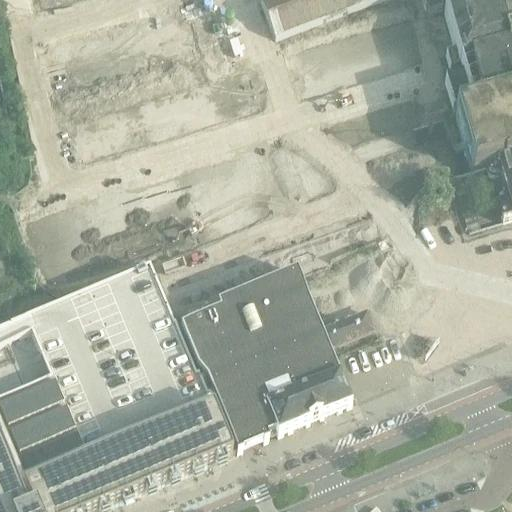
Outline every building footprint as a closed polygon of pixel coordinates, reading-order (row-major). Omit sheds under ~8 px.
[(69,0),(48,0),(51,9),(71,3),(69,0)] [(275,0),(260,6),(274,43),(338,17),(333,0),(275,0)] [(333,0),(338,17),(354,10),(386,0),(333,0)] [(421,0),(426,18),(443,13),(485,0),(421,0)] [(511,29),(504,0),(485,0),(443,13),(455,56),(446,59),(450,74),(460,70),(503,57),(504,59),(511,56),(511,29)] [(178,3),(131,17),(133,26),(134,26),(147,67),(193,53),(178,3)] [(133,26),(115,32),(127,73),(146,67),(146,68),(147,67),(134,26),(133,26)] [(407,27),(387,33),(400,74),(415,69),(416,69),(420,68),(407,27)] [(115,32),(95,37),(107,78),(127,73),(115,32)] [(387,33),(368,39),(380,80),(384,79),(384,78),(385,78),(400,74),(387,33)] [(95,37),(76,43),(88,84),(107,78),(95,37)] [(368,39),(348,44),(361,86),(376,81),(376,80),(377,81),(380,80),(368,39)] [(76,43),(56,49),(68,90),(88,84),(76,43)] [(348,44),(329,50),(341,92),(345,91),(345,90),(361,86),(348,44)] [(56,49),(36,55),(48,96),(68,90),(56,49)] [(329,50),(309,56),(321,97),(337,93),(337,92),(337,93),(341,92),(329,50)] [(309,56),(289,62),(301,104),(306,102),(306,101),(307,102),(321,97),(309,56)] [(445,88),(453,117),(511,98),(511,56),(504,59),(503,57),(460,70),(463,82),(445,88)] [(251,64),(204,78),(206,87),(207,87),(220,128),(266,114),(251,64)] [(206,87),(188,92),(200,134),(219,128),(219,129),(220,128),(207,87),(206,87)] [(188,92),(168,98),(181,139),(200,134),(188,92)] [(168,98),(149,104),(161,145),(181,139),(168,98)] [(471,176),(483,173),(511,163),(511,98),(453,117),(471,176)] [(409,102),(388,109),(394,130),(400,148),(421,142),(416,124),(409,102)] [(149,104),(129,110),(142,151),(161,145),(149,104)] [(388,109),(367,115),(374,137),(379,154),(400,148),(394,130),(388,109)] [(129,110),(110,116),(122,157),(142,151),(129,110)] [(367,115),(346,121),(353,143),(358,161),(379,154),(374,137),(367,115)] [(110,116),(90,122),(103,163),(122,157),(110,116)] [(346,121),(325,128),(332,149),(337,167),(358,161),(353,143),(346,121)] [(90,122),(70,128),(83,169),(103,163),(90,122)] [(325,128),(305,134),(311,156),(317,173),(337,167),(332,149),(325,128)] [(284,140),(271,145),(279,166),(281,170),(291,166),(295,179),(317,173),(311,156),(305,134),(284,140)] [(271,145),(250,152),(258,173),(264,191),(285,183),(295,179),(291,166),(281,170),(279,166),(271,145)] [(250,152),(230,160),(238,181),(244,198),(264,191),(258,173),(250,152)] [(230,160),(210,167),(217,188),(224,205),(244,198),(238,181),(230,160)] [(508,226),(511,225),(511,163),(483,173),(485,180),(490,181),(497,179),(508,215),(501,217),(498,220),(501,229),(508,226)] [(210,167),(189,174),(197,195),(203,213),(224,205),(217,188),(210,167)] [(189,174),(169,182),(177,203),(183,220),(203,213),(197,195),(189,174)] [(169,182),(149,189),(156,210),(163,228),(183,220),(177,203),(169,182)] [(126,188),(105,196),(113,217),(120,237),(140,230),(136,218),(133,210),(128,197),(129,196),(126,188)] [(129,196),(128,197),(133,210),(136,218),(140,230),(142,235),(163,228),(156,210),(149,189),(129,196)] [(105,196),(85,203),(93,224),(100,245),(120,237),(113,217),(105,196)] [(85,203),(65,211),(72,232),(80,252),(100,245),(93,224),(85,203)] [(65,211),(44,218),(52,239),(59,259),(80,252),(72,232),(65,211)] [(44,218),(23,226),(31,247),(39,267),(59,259),(52,239),(44,218)] [(25,324),(0,334),(0,511),(108,511),(232,461),(198,380),(196,381),(174,330),(173,331),(149,272),(24,324),(25,324)] [(297,279),(208,316),(263,448),(268,445),(266,440),(275,436),(278,442),(352,411),(340,381),(339,381),(297,279)] [(208,316),(177,329),(190,360),(199,380),(208,391),(236,459),(263,448),(208,316)] [(324,335),(332,353),(374,336),(367,318),(324,335)]
